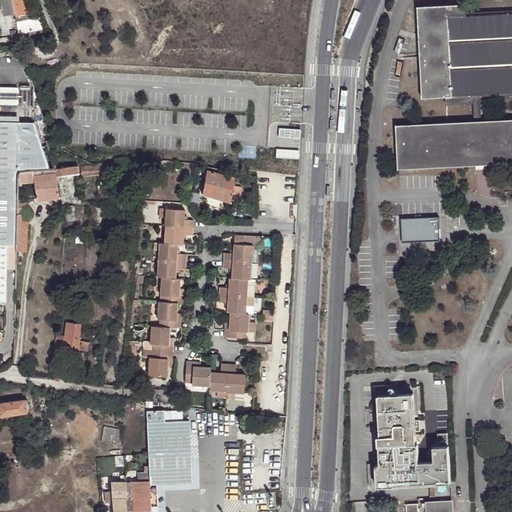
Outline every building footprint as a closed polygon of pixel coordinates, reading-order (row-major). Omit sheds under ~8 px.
[(14,0),(1,0),(4,17),(18,15),(14,0)] [(27,0),(14,0),(18,15),(18,18),(30,16),(27,0)] [(466,4),(418,7),(422,98),(473,95),(474,121),(397,125),(399,169),(511,163),(511,119),(482,121),(481,95),(511,93),(511,13),(466,16),(466,4)] [(32,21),(30,16),(18,18),(21,31),(22,35),(39,31),(37,20),(32,21)] [(42,65),(31,68),(32,69),(35,79),(36,85),(39,96),(52,93),(49,80),(47,81),(42,65)] [(20,87),(0,86),(0,101),(20,102),(20,87)] [(46,118),(39,120),(44,135),(51,133),(46,118)] [(20,174),(30,173),(35,172),(37,172),(52,171),(36,121),(0,120),(0,302),(4,302),(7,244),(18,244),(19,215),(19,211),(19,208),(19,205),(19,202),(19,183),(20,174)] [(301,130),(279,129),(278,138),(301,139),(301,130)] [(300,151),(275,149),(275,158),(299,159),(300,151)] [(126,162),(113,163),(113,172),(128,171),(126,162)] [(113,172),(113,163),(105,164),(106,173),(113,172)] [(106,173),(105,164),(98,165),(98,173),(106,173)] [(90,166),(91,174),(98,173),(98,165),(96,165),(90,166)] [(82,176),(81,167),(65,168),(61,169),(58,170),(58,178),(70,177),(82,176)] [(35,182),(37,201),(60,199),(58,178),(58,170),(52,171),(37,172),(35,172),(35,182)] [(235,177),(219,173),(210,171),(208,171),(203,194),(210,196),(226,200),(230,201),(231,198),(234,186),(235,177)] [(32,183),(35,182),(35,172),(30,173),(20,174),(19,183),(32,183)] [(33,201),(32,183),(19,183),(19,202),(28,202),(33,201)] [(234,186),(231,198),(239,200),(242,188),(234,186)] [(226,200),(210,196),(208,207),(223,211),(226,200)] [(167,244),(180,245),(185,245),(186,235),(194,236),(195,221),(187,221),(188,213),(168,211),(168,219),(167,227),(169,227),(168,235),(167,244)] [(85,214),(81,215),(77,217),(78,224),(87,221),(85,214)] [(26,253),(27,215),(19,215),(18,244),(18,253),(26,253)] [(245,243),(246,235),(236,234),(236,242),(245,243)] [(160,243),(161,244),(167,244),(168,235),(161,235),(160,243)] [(263,236),(246,235),(245,243),(257,244),(262,244),(263,236)] [(257,244),(245,243),(236,242),(235,252),(226,251),(226,259),(254,261),(256,261),(257,244)] [(160,253),(160,261),(187,263),(188,255),(179,254),(180,245),(167,244),(161,244),(161,246),(160,253)] [(254,261),(226,259),(225,266),(234,267),(234,276),(250,278),(252,278),(254,261)] [(159,278),(163,278),(178,279),(178,269),(187,270),(187,263),(160,261),(159,278)] [(256,278),(252,278),(250,278),(234,276),(232,277),(231,286),(223,285),(222,294),(249,295),(255,296),(256,278)] [(164,296),(163,301),(179,303),(184,303),(185,297),(180,297),(181,289),(182,279),(178,279),(163,278),(162,295),(164,296)] [(256,296),(255,296),(249,295),(222,294),(222,301),(230,302),(229,311),(233,311),(248,312),(251,313),(254,313),(256,296)] [(161,320),(161,327),(171,328),(181,328),(182,321),(178,321),(178,314),(179,303),(163,301),(161,301),(160,319),(161,320)] [(251,322),(251,313),(248,312),(233,311),(232,322),(231,329),(227,329),(227,336),(247,337),(248,330),(250,330),(251,322)] [(67,336),(80,337),(80,336),(81,324),(67,322),(65,336),(67,336)] [(153,327),(151,344),(151,345),(153,345),(152,351),(169,352),(174,353),(175,346),(170,345),(170,337),(171,328),(161,327),(153,327)] [(70,350),(79,351),(79,350),(80,340),(80,337),(67,336),(65,336),(57,335),(55,348),(70,350)] [(80,340),(79,350),(88,352),(89,342),(85,341),(80,340)] [(169,352),(152,351),(151,358),(150,358),(149,375),(167,376),(168,366),(169,359),(169,352)] [(228,391),(237,392),(246,393),(247,373),(237,372),(237,364),(223,362),(222,371),(212,371),(212,366),(202,365),(194,365),(194,361),(187,361),(186,382),(192,383),(192,384),(211,385),(211,389),(219,389),(228,390),(228,391)] [(236,398),(237,392),(228,391),(228,390),(219,389),(219,397),(236,398)] [(392,395),(383,395),(382,436),(381,436),(381,445),(418,444),(416,395),(392,395)] [(0,416),(26,413),(25,401),(0,403),(0,416)] [(150,511),(159,511),(158,483),(194,482),(192,419),(166,419),(165,408),(147,409),(148,473),(149,481),(150,511)] [(102,441),(116,442),(117,429),(103,427),(102,441)] [(248,431),(247,465),(272,466),(273,431),(248,431)] [(454,484),(453,446),(451,446),(451,433),(441,433),(442,446),(437,446),(438,455),(438,461),(430,462),(422,463),(422,443),(418,444),(381,445),(384,463),(379,464),(380,487),(454,484)] [(137,482),(149,481),(148,473),(137,474),(137,482)] [(150,511),(149,481),(137,482),(129,483),(130,499),(126,499),(112,500),(113,507),(113,511),(150,511)] [(126,499),(125,483),(111,484),(112,493),(112,500),(126,499)] [(426,501),(426,511),(453,511),(453,500),(426,501)] [(418,511),(418,503),(407,504),(407,511),(418,511)]
